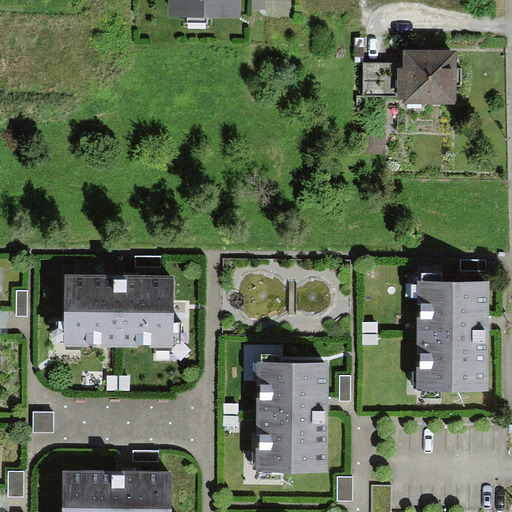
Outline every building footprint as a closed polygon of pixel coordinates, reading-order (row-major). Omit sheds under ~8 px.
[(173,0),(173,19),(241,19),(241,0),(173,0)] [(406,92),(406,104),(460,104),(460,53),(406,53),(406,58),(406,92)] [(406,92),(406,58),(371,58),(371,92),(406,92)] [(64,274),(64,348),(174,348),(174,275),(64,274)] [(415,279),(414,387),(485,388),(486,279),(415,279)] [(28,291),(17,291),(17,316),(28,317),(28,291)] [(255,342),(252,467),(322,468),(325,343),(255,342)] [(53,410),(35,410),(35,431),(53,431),(53,410)] [(64,471),(63,511),(170,511),(171,472),(64,471)] [(24,472),(9,472),(8,497),(24,497),(24,472)]
